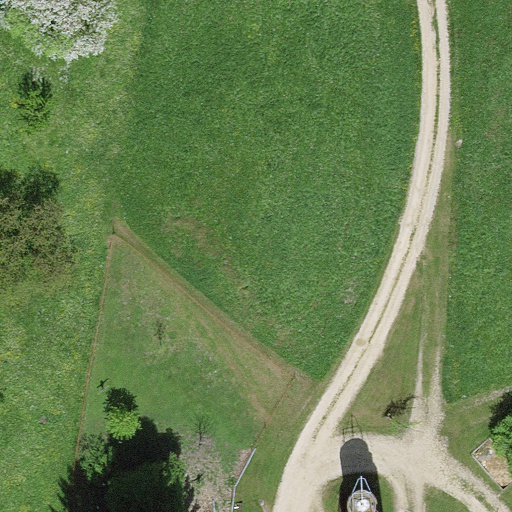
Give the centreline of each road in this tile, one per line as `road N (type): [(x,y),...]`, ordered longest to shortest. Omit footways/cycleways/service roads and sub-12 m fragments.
road 1 (track): [(434,0),(447,95),(423,239),(385,342),(309,466),(297,511)]
road 2 (track): [(483,511),(400,471),(309,466)]
